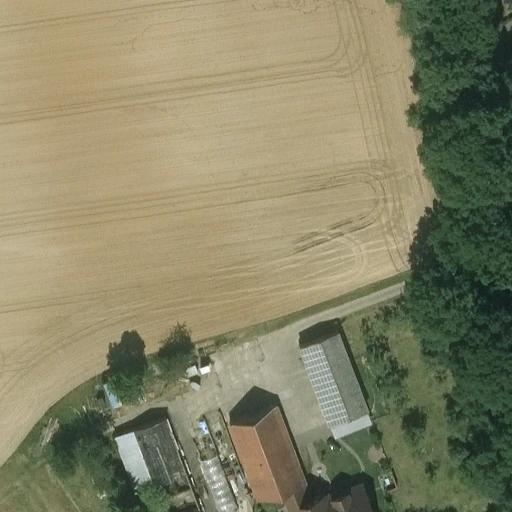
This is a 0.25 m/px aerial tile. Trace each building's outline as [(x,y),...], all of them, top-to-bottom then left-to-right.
[(336,330),(298,344),(328,423),(365,409),(336,330)] [(273,404),(228,422),(257,498),(281,489),(303,480),(273,404)] [(199,511),(164,416),(132,428),(140,450),(163,511),(199,511)] [(132,428),(113,435),(122,457),(140,450),(132,428)] [(199,441),(220,511),(238,506),(216,436),(199,441)] [(324,492),(309,497),(303,480),(281,489),(289,511),(331,511),(326,497),(324,492)] [(371,511),(361,484),(326,497),(331,511),(371,511)]
